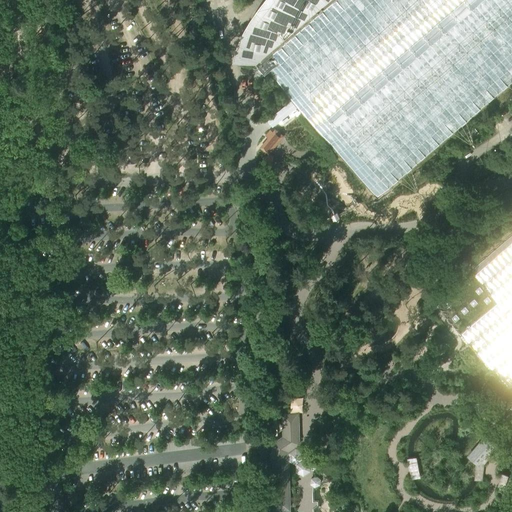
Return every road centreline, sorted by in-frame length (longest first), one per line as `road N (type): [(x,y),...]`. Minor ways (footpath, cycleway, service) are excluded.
road 1 (unknown): [(98,182),(58,0)]
road 2 (unknown): [(182,179),(181,35),(168,0)]
road 3 (unknown): [(190,0),(216,178)]
road 4 (unknown): [(14,0),(37,141)]
